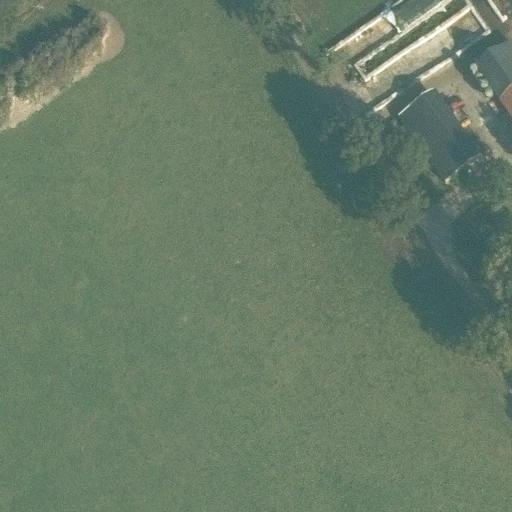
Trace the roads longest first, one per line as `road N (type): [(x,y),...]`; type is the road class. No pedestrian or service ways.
road 1 (track): [(410,206),(265,0)]
road 2 (unclassified): [(511,347),(410,206)]
